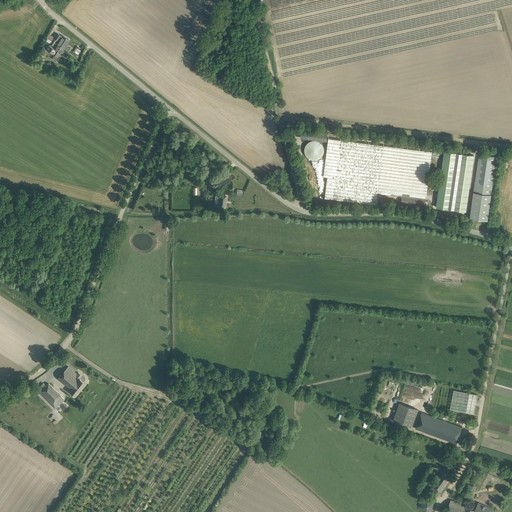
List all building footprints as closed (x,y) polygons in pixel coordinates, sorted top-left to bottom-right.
[(64,48),(67,44),(69,39),(62,35),(62,36),(58,33),(55,38),(49,34),(47,37),(51,40),(51,41),(55,42),(64,48)] [(62,50),(64,48),(55,42),(51,41),(49,43),(53,45),(52,47),(49,45),(46,49),(51,52),(49,56),(49,57),(51,58),(53,58),(55,54),(58,57),(61,52),(62,53),(64,51),(62,50)] [(328,176),(326,198),(358,201),(359,194),(360,194),(360,190),(351,189),(356,141),(328,139),(324,176),(328,176)] [(304,150),(304,151),(304,152),(305,153),(305,154),(306,155),(306,156),(307,157),(308,158),(309,158),(309,159),(310,159),(311,159),(312,160),(313,160),(314,160),(315,160),(316,160),(317,160),(318,159),(319,159),(320,158),(321,158),(321,157),(322,157),(322,156),(323,155),(323,154),(324,154),(324,153),(324,152),(324,151),(324,150),(324,149),(324,148),(324,147),(323,146),(323,145),(322,144),(321,143),(320,142),(319,142),(319,141),(318,141),(317,141),(316,140),(315,140),(314,140),(313,140),(312,140),(311,141),(310,141),(309,142),(308,142),(308,143),(307,143),(307,144),(306,145),(305,146),(305,147),(305,148),(304,148),(304,149),(304,150)] [(431,165),(431,150),(419,150),(419,153),(420,154),(419,157),(423,157),(423,159),(427,159),(427,161),(426,164),(424,164),(424,167),(423,167),(421,170),(421,171),(419,175),(419,180),(423,181),(420,181),(420,185),(419,186),(421,186),(421,185),(424,186),(423,189),(426,190),(428,191),(428,174),(426,173),(431,165)] [(437,168),(435,184),(440,185),(437,207),(466,211),(474,155),(445,151),(442,169),(437,168)] [(479,154),(470,218),(488,220),(497,156),(479,154)] [(225,207),(226,201),(226,196),(216,195),(215,205),(221,206),(221,207),(222,207),(222,206),(225,207)] [(425,206),(425,201),(425,199),(402,197),(402,198),(401,203),(425,206)] [(77,374),(68,366),(64,371),(58,378),(70,389),(69,391),(75,396),(85,383),(79,378),(82,375),(78,373),(77,374)] [(61,395),(49,383),(46,386),(43,383),(37,389),(56,408),(64,400),(60,396),(61,395)] [(453,390),(450,409),(474,414),(478,395),(453,390)] [(393,420),(412,427),(418,409),(399,402),(393,420)] [(422,409),(415,428),(421,430),(456,443),(462,427),(446,421),(442,420),(443,418),(436,415),(435,417),(427,414),(428,412),(422,409)] [(447,452),(441,449),(436,457),(439,459),(438,460),(441,461),(442,460),(447,452)] [(454,474),(450,471),(444,467),(429,488),(439,495),(454,474)] [(433,509),(433,503),(428,498),(422,501),(421,508),(427,511),(433,509)] [(463,505),(455,502),(451,500),(445,511),(473,511),(474,510),(467,507),(467,508),(463,507),(463,505)] [(478,503),(475,510),(480,511),(488,511),(490,507),(478,503)]
